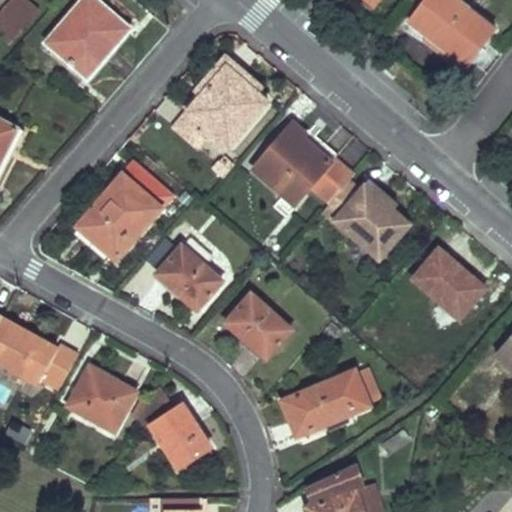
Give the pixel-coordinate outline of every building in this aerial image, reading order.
[(28,0),(7,0),(0,9),(0,34),(9,43),(39,8),(28,0)] [(102,61),(103,62),(104,64),(117,50),(113,48),(129,27),(97,0),(80,0),(49,40),(90,75),(102,61)] [(463,62),(477,44),(492,26),(459,0),(426,0),(410,21),(463,62)] [(268,102),(248,85),(228,68),(190,113),(205,126),(230,147),(268,102)] [(205,126),(190,113),(176,129),(192,142),(205,126)] [(0,169),(12,145),(20,148),(29,130),(0,115),(0,169)] [(244,169),(294,206),(334,153),(284,116),(244,169)] [(352,175),(342,167),(333,159),(309,187),(328,203),(347,181),(352,175)] [(172,195),(134,163),(84,221),(100,236),(96,241),(111,254),(132,230),(138,235),(172,195)] [(410,223),(392,208),(395,205),(380,192),(372,202),(347,181),(323,210),(380,258),(410,223)] [(199,307),(210,294),(221,281),(181,247),(159,273),(199,307)] [(439,302),(434,308),(429,315),(445,328),(455,316),(458,318),(484,288),(439,249),(413,279),(439,302)] [(267,354),(279,340),(291,327),(251,293),(228,320),(267,354)] [(406,306),(394,296),(376,319),(388,329),(406,306)] [(14,327),(2,320),(0,323),(0,363),(39,384),(53,358),(39,350),(43,342),(27,334),(26,335),(25,337),(12,331),(14,327)] [(342,331),(332,323),(323,334),(333,342),(342,331)] [(511,335),(495,355),(511,370),(511,335)] [(116,431),(125,413),(135,395),(89,370),(70,406),(116,431)] [(353,412),(346,394),(338,376),(284,399),(298,434),(353,412)] [(155,426),(167,445),(180,466),(210,446),(184,406),(174,413),(156,392),(140,420),(148,429),(155,426)] [(12,420),(5,434),(24,443),(31,429),(12,420)] [(404,428),(386,441),(393,451),(411,438),(404,428)] [(312,505),(309,506),(306,507),(307,511),(364,511),(356,489),(350,470),(308,490),(312,505)] [(384,511),(377,482),(356,489),(364,511),(384,511)] [(203,511),(204,499),(156,499),(156,505),(160,505),(160,511),(203,511)]
